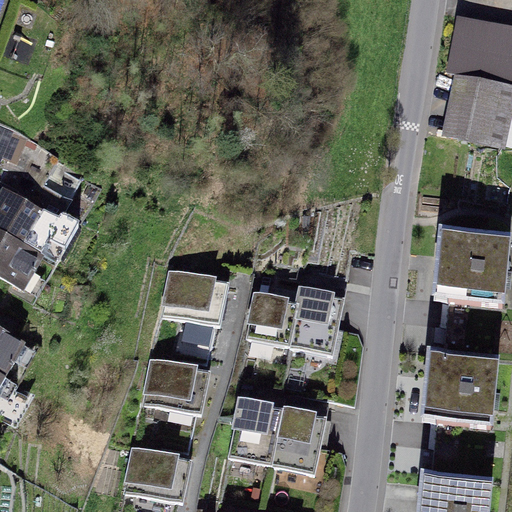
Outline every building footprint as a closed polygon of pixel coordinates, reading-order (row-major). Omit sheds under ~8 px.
[(511,0),(471,0),(470,3),(511,10),(511,0)] [(457,137),(511,147),(511,88),(469,80),(457,137)] [(0,157),(19,161),(27,129),(0,122),(0,157)] [(0,232),(39,254),(57,223),(4,194),(0,201),(0,232)] [(510,306),(511,286),(511,236),(442,228),(434,297),(510,306)] [(0,273),(22,286),(39,254),(0,232),(0,273)] [(220,327),(227,288),(173,277),(165,317),(220,327)] [(332,356),(342,302),(300,294),(298,305),(289,347),(332,356)] [(251,340),(289,347),(298,305),(259,298),(251,340)] [(0,375),(4,377),(22,345),(0,332),(0,375)] [(501,432),(509,363),(433,355),(425,424),(501,432)] [(201,416),(208,375),(153,365),(146,406),(201,416)] [(230,458),(272,467),(283,412),(242,404),(230,458)] [(313,475),(324,420),(283,412),(272,467),(313,475)] [(183,505),(191,465),(134,454),(126,494),(183,505)] [(497,511),(500,485),(425,477),(420,511),(497,511)]
